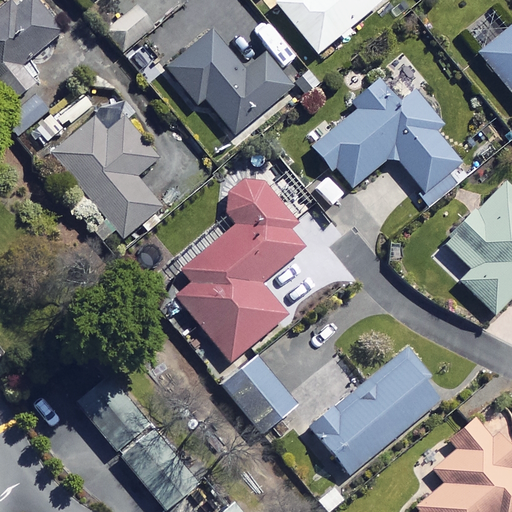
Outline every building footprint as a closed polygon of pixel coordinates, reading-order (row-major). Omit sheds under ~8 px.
[(56,31),(32,0),(5,0),(0,4),(0,94),(6,102),(30,83),(15,64),(56,31)] [(373,2),(371,0),(269,0),(268,1),(310,52),(373,2)] [(147,27),(130,6),(100,30),(118,51),(147,27)] [(511,20),(474,52),(511,99),(511,20)] [(240,70),(207,31),(162,68),(192,104),(199,98),(230,135),(288,86),(261,53),(240,70)] [(140,48),(126,59),(145,86),(160,75),(140,48)] [(390,101),(372,79),(347,99),(354,108),(307,146),(325,169),(330,165),(347,186),(388,153),(428,203),(464,174),(426,125),(433,119),(407,87),(390,101)] [(101,132),(88,116),(46,151),(118,237),(156,206),(130,175),(152,158),(119,118),(101,132)] [(305,240),(249,171),(213,201),(232,223),(177,268),(188,282),(171,295),(224,360),(281,313),(255,281),(305,240)] [(511,193),(498,180),(438,242),(466,268),(455,280),(490,313),(511,289),(511,193)] [(436,398),(397,351),(304,426),(343,474),(436,398)] [(290,404),(248,355),(216,383),(257,431),(290,404)] [(142,422),(101,373),(68,401),(109,450),(142,422)] [(511,511),(511,444),(486,414),(474,424),(468,417),(444,437),(451,445),(426,466),(439,481),(401,511),(511,511)] [(189,484),(144,429),(113,454),(158,509),(189,484)] [(232,511),(224,501),(211,511),(232,511)]
